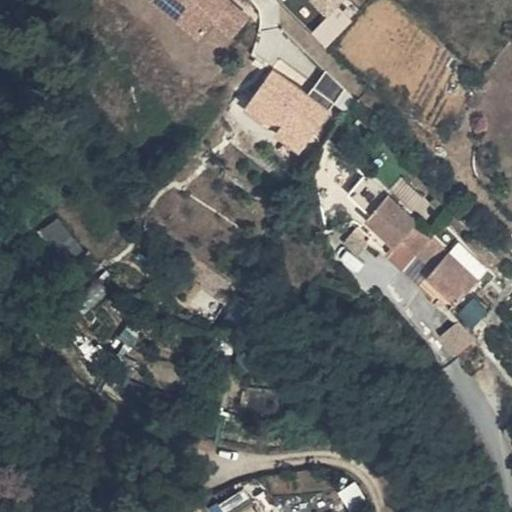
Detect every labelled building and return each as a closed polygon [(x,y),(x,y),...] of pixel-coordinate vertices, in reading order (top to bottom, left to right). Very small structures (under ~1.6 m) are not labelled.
[(254,29),(215,0),(160,0),(164,3),(157,13),(208,50),(220,33),(241,47),(254,29)] [(345,77),(325,58),(308,91),(270,71),(249,109),(310,142),(345,77)] [(426,189),(409,171),(392,189),(409,206),(426,189)] [(456,316),(501,266),(458,224),(443,239),(409,206),(392,189),(374,172),(354,191),(371,209),(358,223),(395,258),(410,243),(425,258),(411,272),(456,316)] [(410,243),(395,258),(411,272),(425,258),(410,243)]
